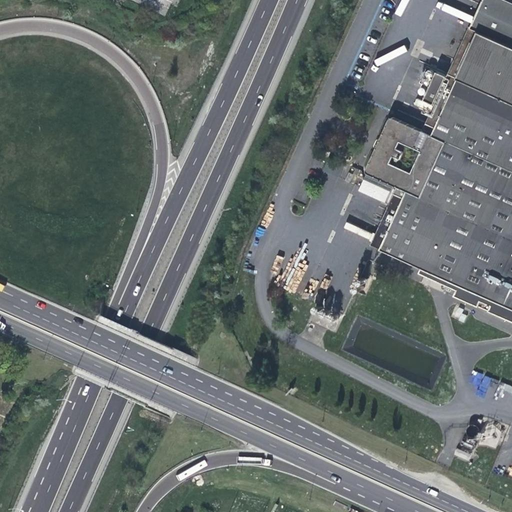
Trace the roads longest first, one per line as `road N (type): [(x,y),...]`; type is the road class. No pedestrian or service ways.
road 1 (trunk): [(0,29),(59,28),(91,40),(137,82),(158,136),(155,194),(81,410)]
road 2 (motorway): [(110,423),(296,0)]
road 3 (motorway): [(265,0),(81,410)]
road 4 (primary): [(0,321),(399,507)]
road 5 (primary): [(465,511),(81,337)]
road 6 (trunk): [(140,511),(151,494),(195,464),(249,457),(399,507)]
